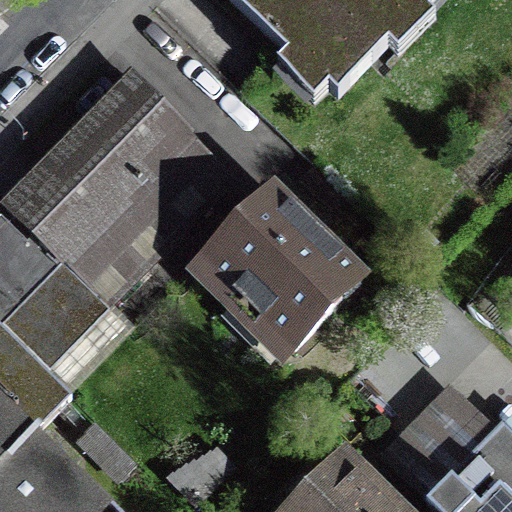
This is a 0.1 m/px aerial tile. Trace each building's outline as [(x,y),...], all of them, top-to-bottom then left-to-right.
[(426,11),(414,0),(227,0),(227,1),(309,81),(315,74),(328,88),(327,89),(338,100),(412,25),(406,20),(418,8),(423,14),(426,11)] [(414,0),(426,11),(429,9),(419,0),(414,0)] [(8,226),(0,234),(0,329),(48,377),(51,375),(46,370),(227,187),(183,144),(189,138),(133,82),(7,210),(35,237),(27,245),(8,226)] [(362,284),(271,196),(194,275),(230,310),(241,298),(296,351),(362,284)] [(48,377),(0,329),(0,511),(108,511),(34,439),(72,401),(48,377)] [(511,511),(511,436),(504,429),(490,443),(454,408),(414,447),(403,436),(380,461),(433,511),(511,511)] [(394,511),(342,461),(320,483),(310,474),(288,496),(298,505),(291,511),(394,511)]
